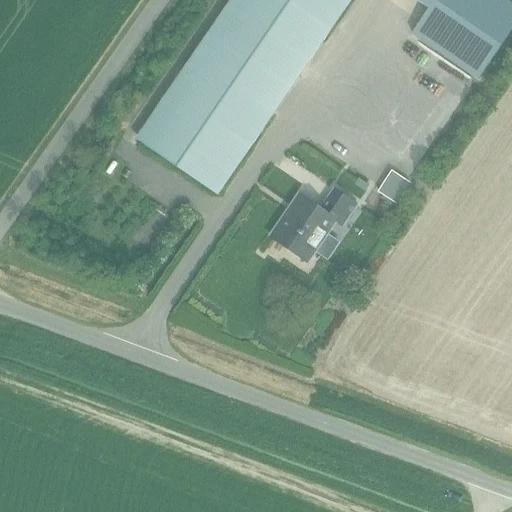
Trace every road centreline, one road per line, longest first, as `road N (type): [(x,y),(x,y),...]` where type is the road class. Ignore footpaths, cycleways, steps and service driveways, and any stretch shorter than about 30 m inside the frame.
road 1 (unclassified): [(511,501),(0,312)]
road 2 (unknown): [(125,358),(363,46),(384,0)]
